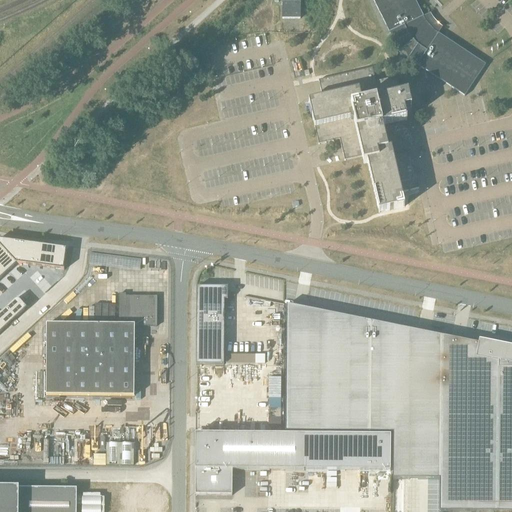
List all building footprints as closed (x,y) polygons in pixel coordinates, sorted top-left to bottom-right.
[(299,0),(282,0),(282,19),(300,19),(299,0)] [(372,0),(392,38),(394,43),(396,48),(399,53),(404,56),(406,58),(408,59),(413,62),(417,65),(416,66),(415,69),(411,74),(409,77),(401,90),(402,94),(406,94),(405,91),(411,82),(421,68),(447,85),(464,97),(478,76),(485,65),(438,34),(434,31),(432,30),(429,26),(427,23),(425,22),(423,17),(414,0),(372,0)] [(322,98),(308,102),(310,109),(312,117),(318,145),(339,140),(341,149),(344,161),(362,157),(363,164),(367,163),(378,213),(404,207),(401,193),(418,189),(410,153),(392,157),(391,150),(387,150),(382,127),(385,126),(398,123),(406,121),(404,110),(406,110),(408,110),(411,109),(407,93),(406,94),(402,94),(400,95),(396,78),(375,82),(372,68),(318,81),(322,98)] [(0,246),(16,264),(34,266),(37,245),(0,239),(0,246)] [(37,245),(34,266),(63,270),(64,270),(66,249),(37,245)] [(0,246),(0,266),(6,273),(16,264),(0,246)] [(140,268),(141,257),(91,254),(90,265),(140,268)] [(197,287),(196,287),(195,365),(224,365),(224,300),(227,301),(227,294),(227,288),(200,287),(197,287)] [(46,325),(46,375),(46,396),(134,397),(134,327),(156,327),(157,297),(125,297),(125,295),(119,295),(119,326),(46,325)] [(5,309),(15,319),(26,308),(17,298),(5,309)] [(440,336),(286,305),(285,432),(393,433),(392,480),(439,480),(440,336)] [(15,319),(5,309),(0,313),(0,325),(4,329),(15,319)] [(478,344),(440,337),(439,480),(438,511),(511,511),(511,347),(479,340),(478,344)] [(248,354),(248,350),(227,349),(226,363),(265,364),(265,354),(248,354)] [(224,365),(195,365),(195,434),(283,435),(283,366),(224,365)] [(283,435),(195,434),(195,470),(195,496),(232,496),(232,471),(304,471),(390,472),(390,436),(304,435),(283,435)] [(106,444),(106,466),(133,466),(133,444),(106,444)] [(0,511),(160,511),(161,490),(76,489),(0,488),(0,511)]
